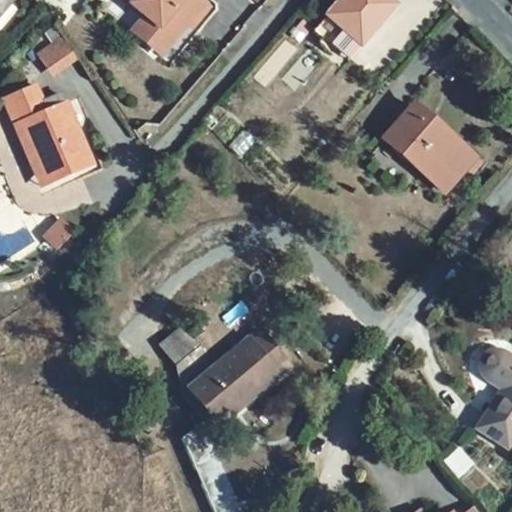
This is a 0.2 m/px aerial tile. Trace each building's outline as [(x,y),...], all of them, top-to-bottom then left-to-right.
[(0,0),(0,11),(8,2),(9,0),(0,0)] [(111,0),(123,0),(146,18),(174,42),(188,25),(193,29),(209,8),(199,0),(111,0)] [(337,51),(349,61),(363,47),(359,44),(372,29),(374,31),(395,7),(387,0),(341,0),(314,32),(337,51)] [(22,14),(8,2),(0,11),(0,37),(2,39),(22,14)] [(174,42),(146,18),(133,33),(162,57),(174,42)] [(302,20),(296,28),(305,36),(312,28),(302,20)] [(375,32),(374,31),(372,29),(359,44),(363,47),(375,32)] [(52,77),(77,59),(60,35),(35,53),(52,77)] [(4,100),(15,126),(25,123),(51,183),(94,164),(68,104),(65,105),(61,95),(42,103),(35,87),(4,100)] [(475,158),(414,106),(384,140),(445,193),(475,158)] [(221,425),(213,416),(190,390),(218,366),(184,327),(159,348),(176,368),(182,397),(212,432),(221,425)] [(259,332),(218,366),(190,390),(213,416),(236,396),(243,405),(289,367),(259,332)] [(481,362),(480,366),(481,370),(482,375),(484,379),(488,382),(503,391),(477,429),(506,448),(511,439),(511,360),(502,355),(500,353),(492,352),(488,354),(483,359),(481,362)] [(221,425),(243,405),(236,396),(213,416),(221,425)] [(182,440),(213,511),(239,511),(204,431),(182,440)] [(475,466),(458,448),(443,462),(460,480),(475,466)]
